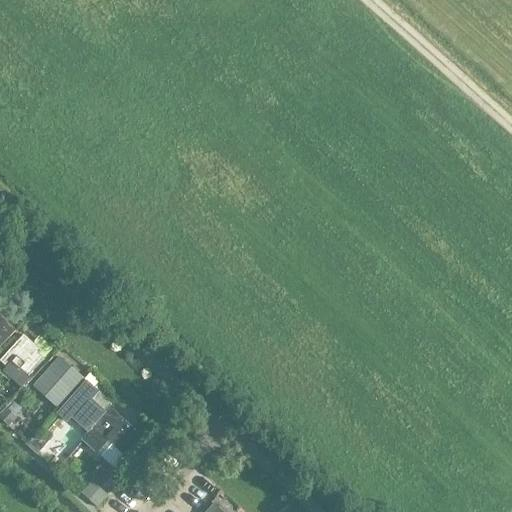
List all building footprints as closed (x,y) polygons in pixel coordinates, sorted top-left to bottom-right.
[(0,315),(0,348),(16,331),(0,315)] [(42,352),(25,336),(1,361),(9,370),(14,365),(28,377),(44,360),(39,355),(42,352)] [(74,386),(51,365),(29,388),(53,410),(74,386)] [(76,397),(60,415),(67,421),(71,417),(88,432),(105,412),(95,403),(90,409),(76,397)] [(111,410),(82,442),(99,458),(112,446),(128,460),(146,440),(111,410)]
